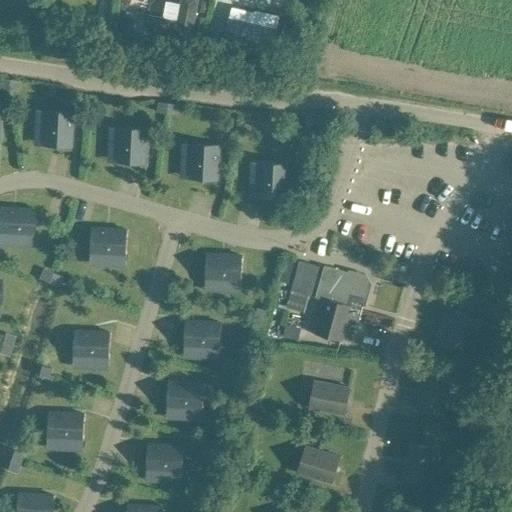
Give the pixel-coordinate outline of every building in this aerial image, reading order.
[(0,92),(8,94),(9,83),(0,81),(0,92)] [(18,95),(19,85),(9,83),(8,94),(18,95)] [(167,118),(169,107),(159,105),(157,117),(167,118)] [(178,120),(179,108),(169,107),(167,118),(178,120)] [(72,145),(72,111),(46,111),(46,145),(72,145)] [(318,115),(307,115),(307,125),(318,125),(318,115)] [(144,163),(146,129),(120,128),(118,162),(144,163)] [(217,178),(218,144),(192,143),(191,177),(217,178)] [(288,199),(290,163),(262,162),(260,197),(288,199)] [(0,233),(32,236),(34,210),(0,207),(0,233)] [(128,232),(92,230),(92,252),(127,254),(128,232)] [(206,281),(239,284),(242,258),(208,255),(206,281)] [(324,265),(323,268),(299,261),(286,307),(305,312),(310,295),(324,299),(315,333),(342,340),(348,318),(358,321),(368,286),(362,276),(324,265)] [(49,281),(54,271),(44,267),(40,277),(49,281)] [(59,285),(64,275),(54,271),(49,281),(59,285)] [(265,317),(268,308),(258,305),(255,314),(265,317)] [(435,341),(462,349),(473,315),(446,307),(435,341)] [(262,327),(265,317),(255,314),(252,324),(262,327)] [(184,346),(218,349),(220,323),(186,320),(184,346)] [(73,357),(107,360),(109,334),(75,331),(73,357)] [(12,345),(14,335),(4,332),(1,342),(12,345)] [(0,352),(9,355),(12,345),(1,342),(0,346),(0,352)] [(50,377),(53,366),(43,363),(40,374),(50,377)] [(452,378),(424,372),(416,407),(444,413),(452,378)] [(350,386),(314,380),(309,408),(345,414),(350,386)] [(167,407),(201,410),(203,384),(170,381),(167,407)] [(47,438),(81,441),(83,415),(50,412),(47,438)] [(227,443),(230,433),(220,430),(217,440),(227,443)] [(224,453),(227,443),(217,440),(214,450),(224,453)] [(438,447),(410,443),(404,478),(432,483),(438,447)] [(148,470),(182,473),(184,447),(150,444),(148,470)] [(306,445),(298,472),(332,483),(340,456),(306,445)] [(21,462),(24,453),(14,450),(11,459),(21,462)] [(18,472),(21,462),(11,459),(8,469),(18,472)] [(18,511),(52,511),(54,496),(20,493),(18,511)]
